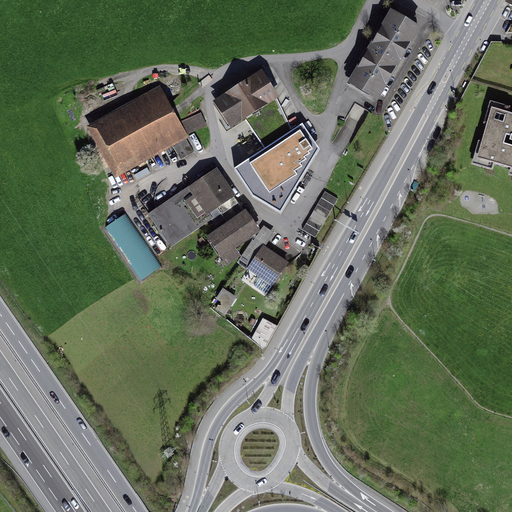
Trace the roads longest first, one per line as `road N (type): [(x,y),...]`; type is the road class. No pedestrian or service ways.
road 1 (residential): [(339,56),(248,64),(201,79),(192,102),(213,133),(215,157),(274,234)]
road 2 (primary): [(433,102),(389,164),(283,355)]
road 3 (motorway): [(382,511),(328,464),(311,420),(314,367),(344,302),(342,286)]
road 4 (motorway): [(131,511),(0,321)]
road 5 (primary): [(342,286),(433,102)]
road 6 (residential): [(274,234),(310,191),(339,56)]
road 7 (primary): [(283,355),(218,421),(191,511)]
road 8 (motorway): [(101,511),(0,364)]
road 9 (primary): [(289,427),(295,373),(342,286)]
road 10 (motorway): [(0,409),(70,511)]
